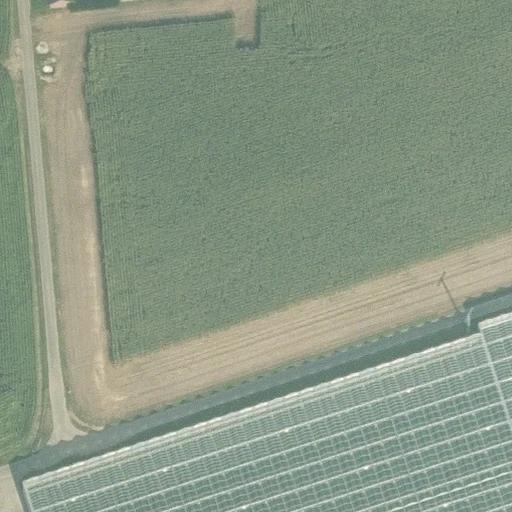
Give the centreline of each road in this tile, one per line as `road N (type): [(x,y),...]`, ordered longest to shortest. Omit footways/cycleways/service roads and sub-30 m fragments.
road 1 (track): [(61,455),(511,303)]
road 2 (track): [(26,0),(61,455)]
